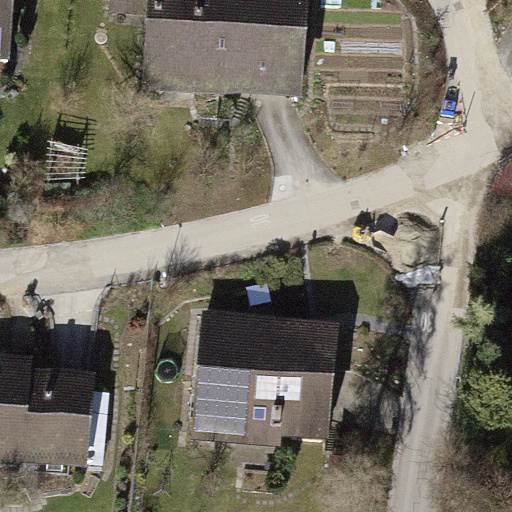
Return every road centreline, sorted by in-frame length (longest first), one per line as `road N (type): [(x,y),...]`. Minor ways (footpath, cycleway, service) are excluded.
road 1 (residential): [(0,277),(346,201),(502,133)]
road 2 (residential): [(424,511),(502,133)]
road 3 (residential): [(502,133),(460,0)]
